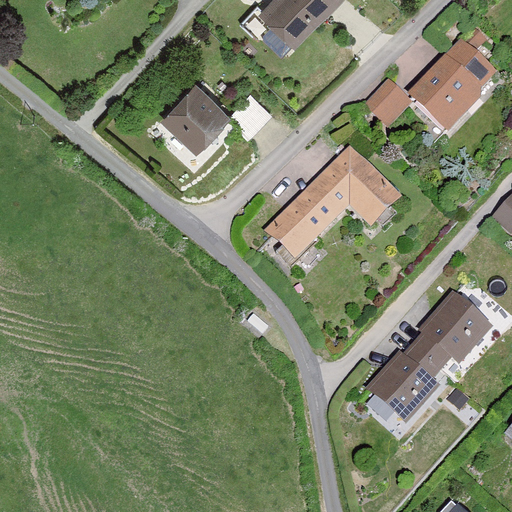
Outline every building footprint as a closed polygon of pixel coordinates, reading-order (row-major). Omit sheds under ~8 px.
[(335,0),(280,0),(267,15),(276,23),(263,37),(282,56),(335,0)] [(489,77),(463,51),(417,98),(448,128),(476,100),(471,94),(489,77)] [(408,105),(388,87),(369,108),(389,126),(408,105)] [(225,116),(196,90),(168,121),(196,147),(225,116)] [(396,203),(351,157),(345,163),(290,216),(272,233),(296,258),(351,204),(372,226),(396,203)] [(511,233),(511,203),(496,222),(511,234),(511,233)] [(488,333),(453,303),(443,314),(426,333),(430,336),(405,364),(401,360),(383,379),(373,391),(407,422),(435,392),(428,386),(452,359),(459,365),(488,333)]
